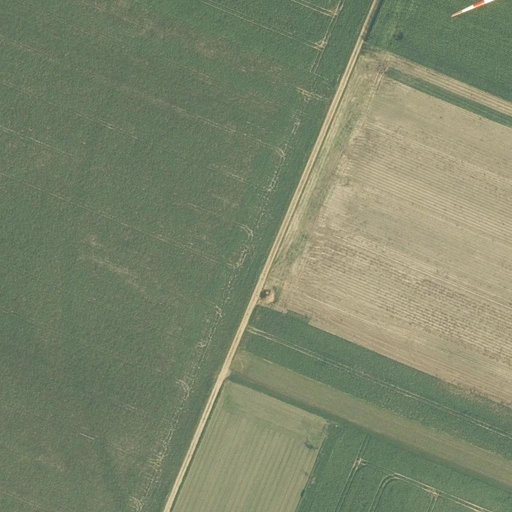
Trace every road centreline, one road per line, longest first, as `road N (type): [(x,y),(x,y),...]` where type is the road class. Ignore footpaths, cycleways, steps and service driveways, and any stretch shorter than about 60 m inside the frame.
road 1 (track): [(377,0),(166,511)]
road 2 (track): [(511,490),(224,371)]
